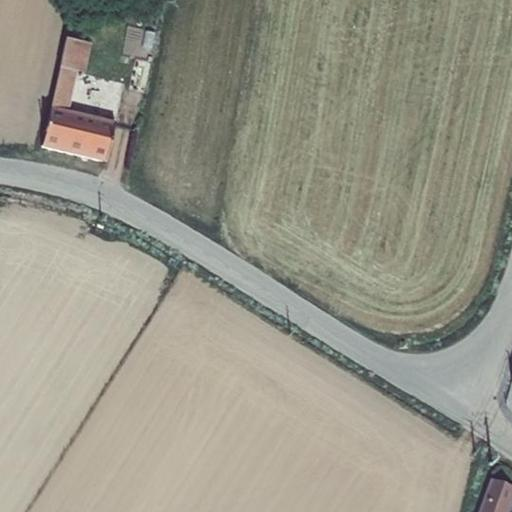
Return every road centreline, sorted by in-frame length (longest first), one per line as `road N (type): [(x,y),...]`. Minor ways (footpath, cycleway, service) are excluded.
road 1 (tertiary): [(0,171),(94,191),(138,211),(460,409)]
road 2 (tertiary): [(460,409),(511,292)]
